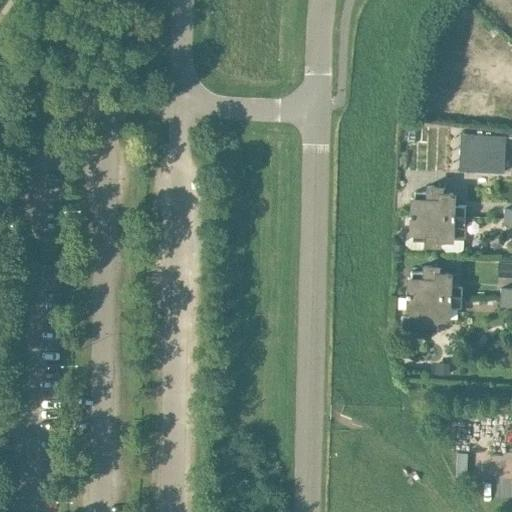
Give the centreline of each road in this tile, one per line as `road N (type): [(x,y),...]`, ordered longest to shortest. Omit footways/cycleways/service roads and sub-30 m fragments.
road 1 (unclassified): [(306,511),(317,116)]
road 2 (unclassified): [(317,116),(181,116),(184,0)]
